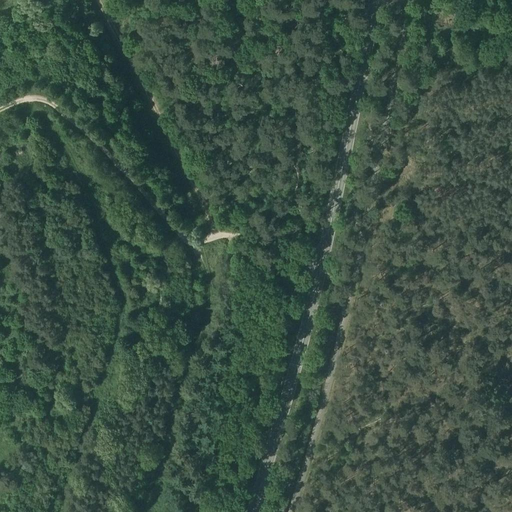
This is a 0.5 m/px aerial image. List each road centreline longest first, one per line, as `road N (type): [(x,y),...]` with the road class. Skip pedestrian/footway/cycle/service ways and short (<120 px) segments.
road 1 (tertiary): [(254,511),(302,344),(376,0)]
road 2 (track): [(23,100),(79,174),(112,278),(109,349),(75,452)]
